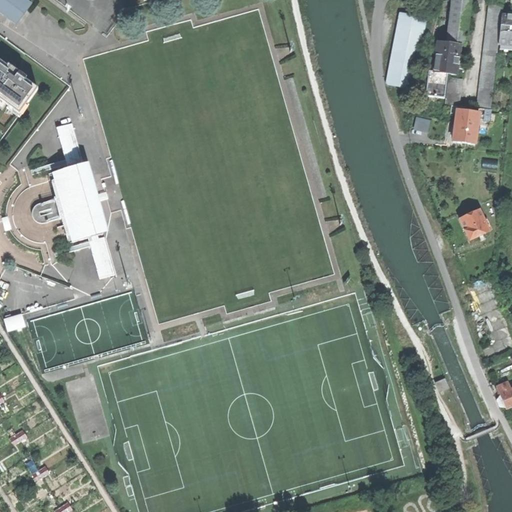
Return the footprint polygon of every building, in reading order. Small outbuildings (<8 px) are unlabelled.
[(29,0),(0,0),(0,12),(17,25),(34,3),(29,0)] [(450,35),(449,45),(460,46),(460,47),(465,48),(470,0),(467,0),(452,0),(448,35),(450,35)] [(488,4),(477,107),(491,109),(498,45),(501,15),(502,5),(488,4)] [(399,15),(386,85),(412,90),(425,20),(399,15)] [(511,16),(510,16),(501,15),(498,45),(511,46),(511,16)] [(435,22),(430,21),(425,43),(431,44),(435,22)] [(438,44),(434,72),(447,74),(456,75),(457,68),(459,56),(460,47),(460,46),(449,45),(438,44)] [(0,101),(4,104),(17,114),(24,105),(25,106),(38,90),(25,80),(26,79),(8,65),(7,67),(0,62),(0,101)] [(443,98),(447,74),(434,72),(429,72),(426,96),(443,98)] [(448,78),(445,104),(458,106),(462,79),(448,78)] [(478,109),(478,113),(479,113),(478,121),(490,122),(491,110),(478,109)] [(456,126),(454,142),(475,144),(478,121),(479,113),(478,113),(458,110),(457,114),(456,126)] [(417,117),(416,129),(430,130),(432,119),(417,117)] [(88,239),(100,280),(115,276),(104,239),(99,240),(98,237),(104,235),(111,233),(102,201),(108,199),(107,194),(101,195),(92,163),(84,166),(78,167),(77,164),(83,162),(72,124),(57,129),(69,170),(55,174),(49,175),(57,200),(43,204),(39,205),(36,207),(34,208),(33,211),(32,214),(32,217),(33,219),(35,222),(38,224),(41,225),(44,225),(62,219),(69,245),(74,243),(88,239)] [(475,144),(474,150),(487,152),(488,145),(475,144)] [(465,230),(470,241),(490,232),(480,210),(460,219),(465,230)] [(4,320),(7,332),(25,327),(21,315),(4,320)] [(436,384),(439,393),(450,390),(447,380),(436,384)] [(499,389),(501,394),(511,390),(507,382),(497,387),(499,389)] [(506,407),(507,408),(511,405),(511,389),(511,390),(501,394),(506,407)] [(506,407),(501,394),(497,401),(499,407),(506,407)] [(24,435),(22,432),(16,435),(8,440),(11,444),(13,447),(20,443),(26,439),(24,435)] [(47,471),(45,468),(38,472),(31,476),(34,480),(36,483),(43,479),(49,475),(47,471)] [(70,507),(67,503),(60,507),(54,511),(68,511),(72,510),(70,507)]
